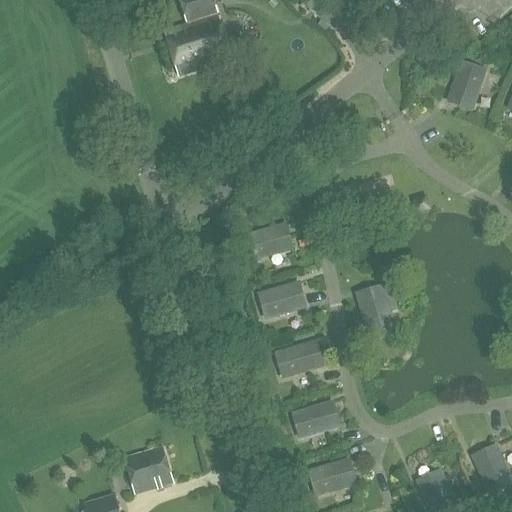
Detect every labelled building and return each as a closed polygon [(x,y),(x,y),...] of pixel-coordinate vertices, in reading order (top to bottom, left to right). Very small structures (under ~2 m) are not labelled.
[(165,32),(179,78),(233,61),(213,0),(179,0),(187,26),(165,32)] [(449,103),(472,111),(485,72),(463,64),(449,103)] [(246,238),(252,261),(293,250),(286,227),(246,238)] [(259,296),(266,320),(306,308),(299,285),(259,296)] [(356,294),(371,342),(399,334),(385,285),(356,294)] [(276,355),(283,378),(323,367),(316,344),(276,355)] [(293,416),(300,439),(340,427),(333,404),(293,416)] [(474,457),(491,495),(511,485),(511,483),(496,447),(474,457)] [(125,460),(136,496),(174,484),(163,448),(125,460)] [(310,473),(316,497),(356,485),(350,462),(310,473)] [(418,482),(431,511),(453,511),(457,510),(440,472),(418,482)] [(118,511),(114,499),(100,503),(102,511),(118,511)]
